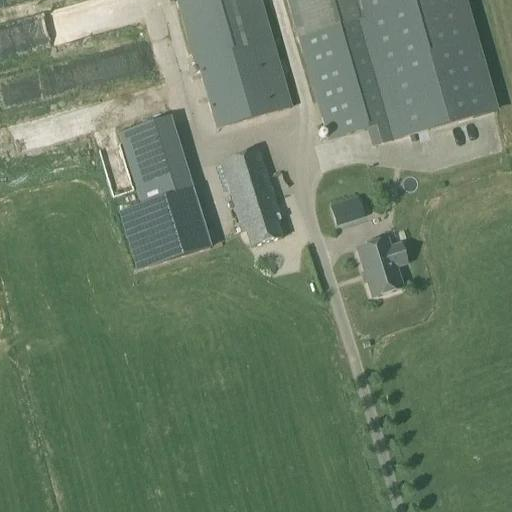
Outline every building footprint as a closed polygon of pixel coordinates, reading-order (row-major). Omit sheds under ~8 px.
[(257,0),(177,0),(216,132),(289,111),(257,0)] [(286,0),(328,141),(367,130),(372,148),(491,113),(458,0),(286,0)] [(72,56),(0,74),(0,104),(79,84),(72,56)] [(27,120),(32,139),(120,116),(116,97),(27,120)] [(120,135),(144,209),(164,202),(183,262),(210,254),(192,193),(190,194),(167,120),(120,135)] [(0,150),(0,151),(24,143),(18,123),(0,128),(0,150)] [(219,165),(240,234),(245,232),(250,249),(280,240),(275,224),(280,222),(259,153),(219,165)] [(355,251),(371,301),(401,291),(394,270),(405,267),(399,247),(382,252),(379,244),(355,251)]
